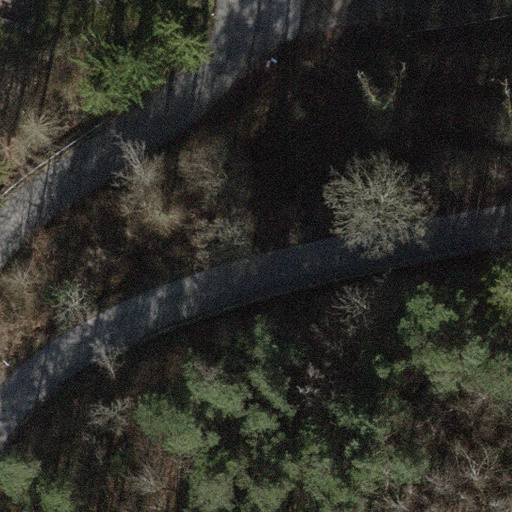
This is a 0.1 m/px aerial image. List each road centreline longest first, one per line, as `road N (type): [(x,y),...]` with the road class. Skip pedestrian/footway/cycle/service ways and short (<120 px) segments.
road 1 (tertiary): [(0,416),(49,371),(126,323),(202,294),(511,222)]
road 2 (tertiary): [(247,0),(239,41),(203,91),(46,199),(0,245)]
